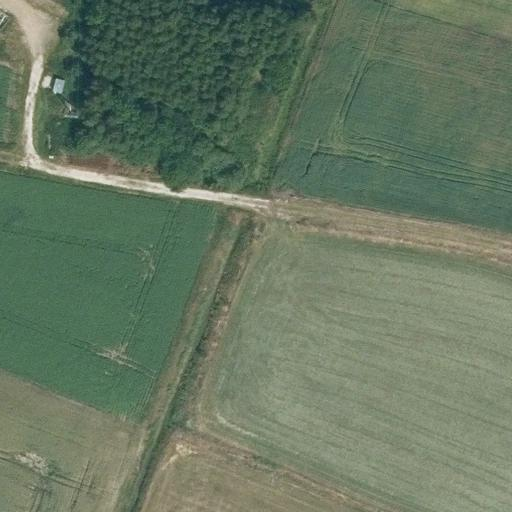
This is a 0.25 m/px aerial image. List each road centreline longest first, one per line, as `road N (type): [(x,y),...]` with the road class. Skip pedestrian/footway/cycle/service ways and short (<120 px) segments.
road 1 (track): [(0,158),(511,253)]
road 2 (track): [(0,24),(34,72),(24,163)]
